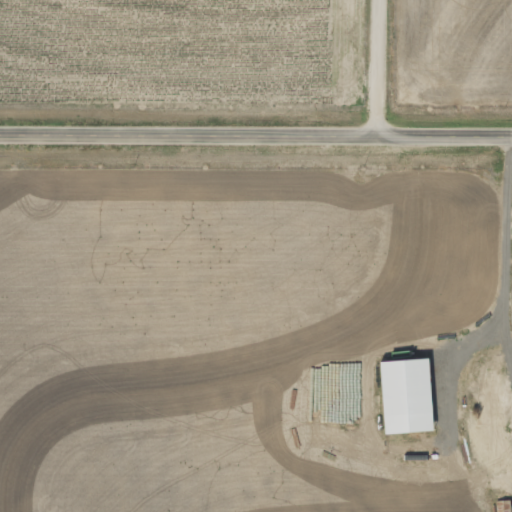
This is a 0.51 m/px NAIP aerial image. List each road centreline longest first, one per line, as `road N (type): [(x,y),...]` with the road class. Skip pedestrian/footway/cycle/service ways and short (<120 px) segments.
road 1 (tertiary): [(0,140),(511,142)]
road 2 (residential): [(383,143),(382,0)]
